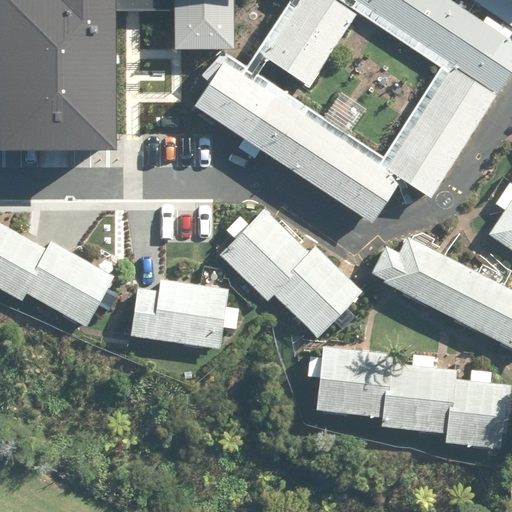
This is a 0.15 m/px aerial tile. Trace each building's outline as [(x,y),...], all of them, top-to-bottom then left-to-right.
[(0,0),(0,133),(117,132),(115,10),(125,10),(134,10),(139,10),(175,10),(176,48),(176,49),(182,49),(222,49),(234,49),(234,19),(233,0),(0,0)] [(355,0),(455,65),(387,170),(223,63),(210,83),(195,106),(244,138),(252,144),(260,149),(373,223),(381,211),(398,185),(401,181),(402,179),(405,181),(426,194),(431,198),(499,95),(511,74),(511,41),(508,39),(511,35),(511,33),(511,24),(504,19),(501,24),(488,15),(484,22),(469,12),(450,0),(355,0)] [(223,51),(222,53),(201,75),(202,76),(205,79),(210,83),(223,63),(387,170),(455,65),(355,0),(290,0),(246,67),(230,56),(223,51)] [(511,0),(476,0),(477,0),(504,19),(511,24),(511,0)] [(175,129),(149,168),(156,173),(142,194),(187,224),(225,166),(211,157),(223,138),(193,118),(182,134),(175,129)] [(252,144),(244,138),(241,142),(237,147),(244,152),(254,159),(260,149),(252,144)] [(511,180),(511,181),(496,204),(500,207),(505,210),(491,232),(489,235),(493,238),(511,250),(511,180)] [(277,221),(264,210),(249,226),(241,218),(228,231),(236,239),(220,255),(268,301),(270,299),(273,296),(318,338),(363,292),(361,290),(357,286),(339,269),(316,247),(310,253),(308,252),(304,248),(301,245),(277,221)] [(109,286),(114,276),(91,263),(72,252),(51,241),(47,249),(36,243),(31,240),(26,238),(9,228),(0,222),(0,289),(22,302),(27,293),(78,323),(81,324),(86,327),(90,319),(98,305),(110,311),(120,292),(109,286)] [(511,289),(504,286),(499,283),(479,273),(445,256),(418,242),(411,239),(408,237),(406,242),(404,242),(398,253),(385,246),(371,272),(371,274),(384,280),(383,282),(392,287),(511,347),(511,289)] [(140,288),(138,288),(131,337),(176,343),(183,344),(220,349),(221,343),(223,328),(236,330),(239,308),(226,306),(228,289),(201,285),(160,280),(159,291),(140,288)] [(459,379),(455,379),(456,370),(442,368),(437,368),(433,367),(434,357),(413,355),(412,365),(392,363),(393,354),(391,354),(370,352),(365,351),(324,347),(323,350),(323,358),(310,356),(309,364),(307,377),(320,378),(317,411),(382,418),(382,426),(446,433),(445,443),(504,449),(507,419),(511,384),(490,382),(491,372),(472,370),(471,380),(459,379)]
